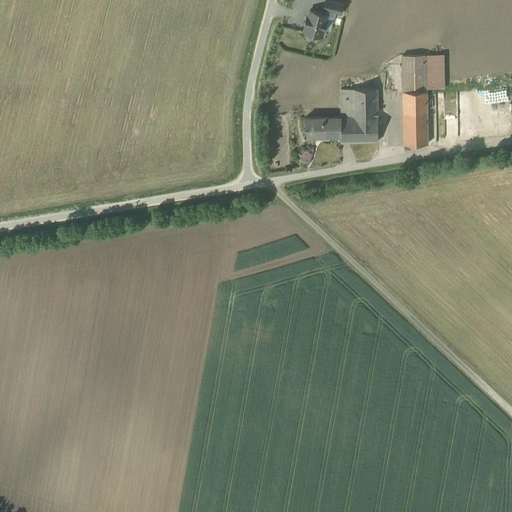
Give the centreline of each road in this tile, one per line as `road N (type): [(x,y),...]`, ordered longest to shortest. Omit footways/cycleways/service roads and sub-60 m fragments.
road 1 (unclassified): [(511,144),(251,186)]
road 2 (unclassified): [(251,186),(0,230)]
road 3 (unclassified): [(275,0),(251,93),(251,186)]
